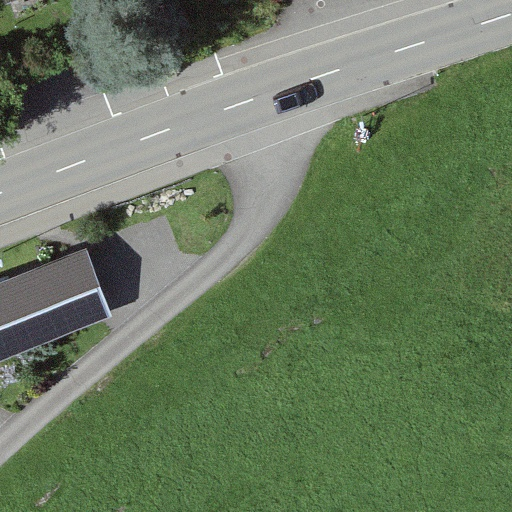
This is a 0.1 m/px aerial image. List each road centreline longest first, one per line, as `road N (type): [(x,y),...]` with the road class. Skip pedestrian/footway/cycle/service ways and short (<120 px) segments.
road 1 (residential): [(0,459),(143,323),(228,255),(263,201),(277,152),(259,97)]
road 2 (tertiary): [(0,195),(259,97)]
road 3 (tertiary): [(259,97),(511,13)]
